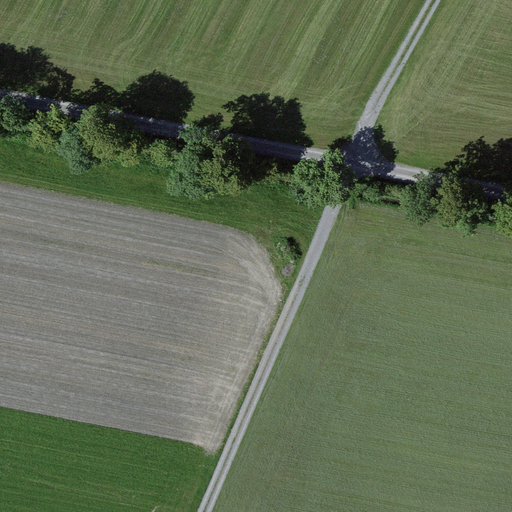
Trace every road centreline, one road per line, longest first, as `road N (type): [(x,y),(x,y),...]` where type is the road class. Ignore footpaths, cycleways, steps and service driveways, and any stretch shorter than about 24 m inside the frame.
road 1 (track): [(437,0),(351,160),(204,511)]
road 2 (track): [(511,190),(0,92)]
